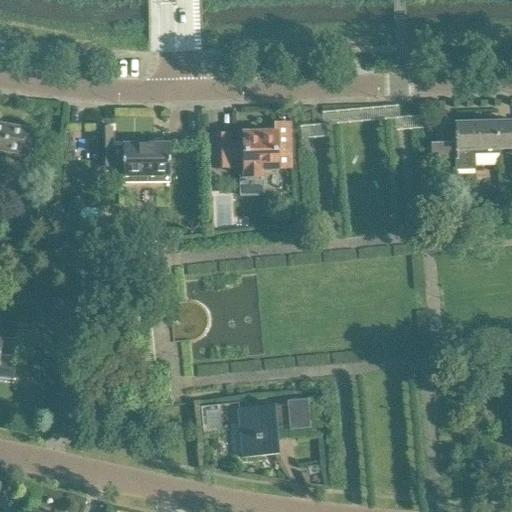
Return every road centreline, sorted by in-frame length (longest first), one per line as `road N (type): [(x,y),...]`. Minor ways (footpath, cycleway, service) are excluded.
road 1 (residential): [(511,81),(165,92),(0,78)]
road 2 (residential): [(0,453),(281,511)]
